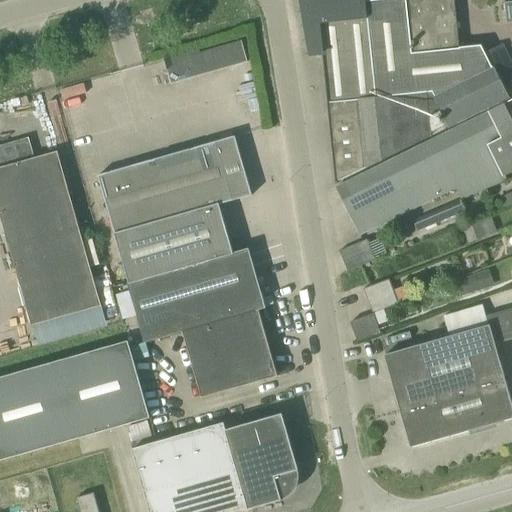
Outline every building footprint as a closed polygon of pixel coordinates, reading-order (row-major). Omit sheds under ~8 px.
[(338,183),(338,182),(431,135),(431,133),(506,96),(482,45),(458,48),(453,0),(379,0),(366,1),(365,0),(302,0),(312,53),(311,54),(311,55),(323,54),(325,72),(326,79),(325,79),(328,108),(329,108),(330,114),(329,114),(330,126),(331,126),(332,132),(331,133),(331,137),(332,137),(334,153),(333,153),(336,184),(338,183)] [(241,42),(166,63),(172,83),(247,62),(241,42)] [(511,60),(503,42),(485,51),(506,96),(511,93),(511,60)] [(115,235),(128,283),(234,253),(220,205),(252,195),(235,137),(98,176),(115,235)] [(58,153),(35,159),(29,138),(0,146),(0,212),(32,326),(101,306),(58,153)] [(511,190),(499,196),(503,206),(511,202),(511,190)] [(466,211),(463,202),(413,223),(416,231),(466,211)] [(480,219),(462,227),(468,243),(486,235),(480,219)] [(366,240),(358,243),(339,251),(348,272),(375,260),(366,240)] [(145,344),(183,333),(183,332),(259,310),(266,308),(249,249),(234,253),(128,283),(145,344)] [(482,289),(476,274),(455,282),(461,297),(482,289)] [(398,304),(389,280),(364,289),(373,314),(398,304)] [(511,308),(486,316),(489,326),(384,355),(411,448),(511,419),(511,403),(494,341),(511,336),(511,308)] [(278,376),(259,310),(183,332),(183,333),(202,398),(278,376)] [(12,327),(0,331),(0,353),(19,348),(12,327)] [(128,342),(0,377),(0,461),(150,418),(128,342)] [(248,507),(247,507),(248,510),(282,500),(281,497),(285,496),(288,493),(291,490),(295,483),(296,480),(296,475),(299,470),(282,414),(226,430),(248,507)] [(133,442),(152,436),(148,421),(129,427),(133,442)] [(170,438),(190,511),(231,511),(247,507),(248,507),(226,430),(224,423),(170,438)] [(132,449),(149,511),(190,511),(170,438),(132,449)] [(100,511),(95,493),(77,498),(80,511),(100,511)]
